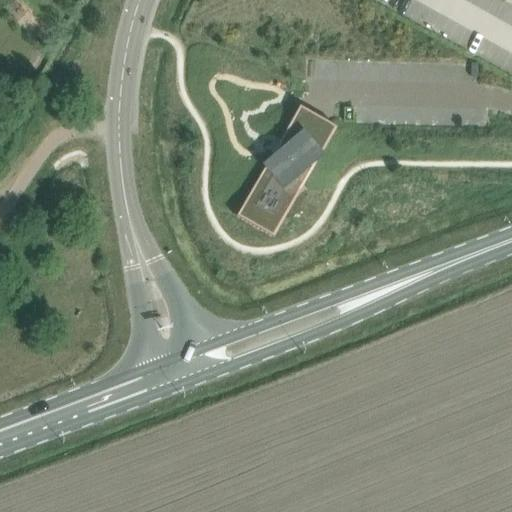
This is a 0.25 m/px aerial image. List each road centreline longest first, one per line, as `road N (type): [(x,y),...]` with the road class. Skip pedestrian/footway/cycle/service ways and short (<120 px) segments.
road 1 (tertiary): [(181,367),(126,196),(119,127),(125,30),(137,0)]
road 2 (primary): [(181,367),(241,362),(341,323),(431,272)]
road 3 (primary): [(431,272),(331,298),(181,367)]
road 4 (primary): [(0,435),(181,367)]
